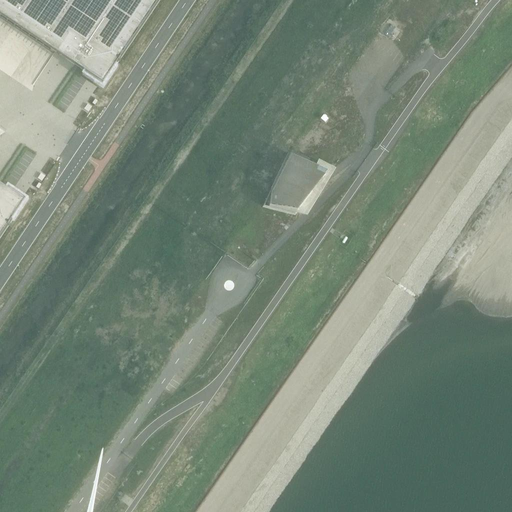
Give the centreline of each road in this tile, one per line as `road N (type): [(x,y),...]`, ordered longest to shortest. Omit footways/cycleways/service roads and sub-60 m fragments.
road 1 (track): [(249,511),(511,125)]
road 2 (tertiary): [(186,0),(0,276)]
